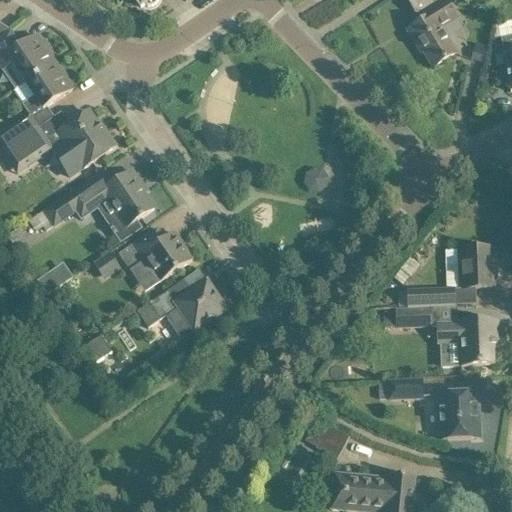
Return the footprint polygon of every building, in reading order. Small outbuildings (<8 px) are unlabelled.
[(126,0),(128,2),(130,0),(135,0),(141,9),(154,0),(126,0)] [(426,22),(449,7),(444,0),(407,0),(419,18),(422,16),(426,22)] [(433,69),(450,58),(456,55),(441,30),(457,20),(449,7),(426,22),(408,33),(417,46),(418,45),(433,69)] [(0,41),(0,67),(3,72),(12,66),(24,83),(54,63),(37,37),(22,48),(19,44),(12,32),(0,41)] [(511,37),(501,40),(508,74),(509,81),(505,86),(511,90),(511,94),(511,93),(511,37)] [(486,52),(470,48),(468,54),(473,56),(472,61),(483,65),(486,52)] [(34,99),(22,106),(32,120),(57,102),(73,91),(54,63),(24,83),(34,99)] [(116,149),(104,131),(103,132),(104,133),(102,134),(89,114),(58,134),(74,157),(62,166),(71,180),(116,149)] [(0,149),(3,154),(32,133),(24,121),(0,136),(0,149)] [(13,169),(43,148),(32,133),(3,154),(13,169)] [(66,197),(43,213),(53,228),(54,230),(76,215),(95,203),(103,197),(117,218),(109,223),(115,232),(113,233),(117,239),(118,238),(123,245),(143,231),(138,223),(155,211),(139,188),(142,186),(133,173),(115,185),(107,172),(89,184),(67,199),(66,197)] [(326,188),(328,180),(323,173),(314,172),(308,176),(306,185),(311,191),(319,193),(326,188)] [(36,217),(29,222),(37,233),(44,229),(47,232),(53,228),(43,213),(36,217)] [(174,235),(164,241),(156,230),(119,256),(130,273),(145,263),(160,285),(193,262),(174,235)] [(459,252),(461,292),(497,290),(495,250),(459,252)] [(110,255),(94,266),(105,282),(121,271),(110,255)] [(65,266),(39,284),(49,299),(75,281),(65,266)] [(195,334),(227,312),(207,283),(191,294),(176,304),(168,292),(150,305),(138,314),(149,330),(161,322),(166,318),(182,342),(195,334)] [(455,292),(407,294),(407,295),(408,309),(408,310),(456,308),(455,292)] [(385,330),(398,329),(398,330),(433,328),(432,311),(397,313),(384,314),(385,330)] [(459,368),(474,368),(494,367),(493,341),(499,340),(498,322),(437,325),(438,346),(458,345),(459,368)] [(95,366),(112,355),(101,338),(84,350),(95,366)] [(379,402),(389,401),(389,402),(422,401),(421,384),(388,385),(378,385),(379,402)] [(438,397),(439,422),(440,442),(480,440),(479,419),(475,419),(474,395),(438,397)] [(350,439),(329,428),(318,422),(306,443),(317,449),(316,451),(337,462),(350,439)] [(49,424),(48,426),(39,431),(50,448),(60,441),(49,424)] [(412,511),(413,501),(415,479),(391,477),(390,481),(335,476),(332,511),(338,511),(412,511)]
